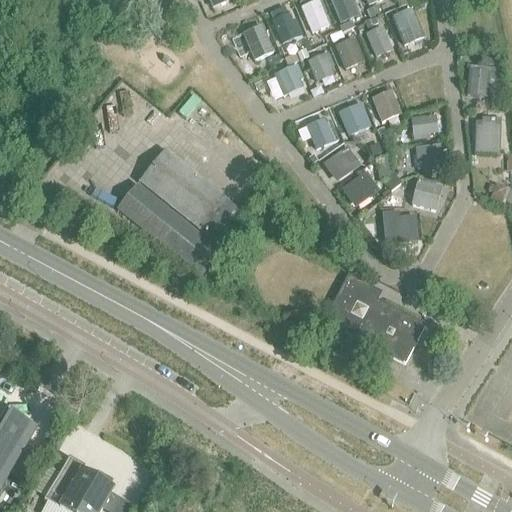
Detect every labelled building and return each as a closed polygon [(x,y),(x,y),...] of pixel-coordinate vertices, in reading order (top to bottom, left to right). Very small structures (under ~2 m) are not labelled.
[(207,0),(213,11),(232,3),(231,0),(207,0)] [(328,0),(340,27),(360,19),(352,0),(328,0)] [(364,0),(368,9),(387,0),(364,0)] [(396,4),(399,11),(405,9),(401,2),(396,4)] [(301,11),(312,38),(321,34),(330,30),(318,4),(310,7),(301,11)] [(373,10),(366,13),(370,23),(377,20),(373,10)] [(393,20),(405,49),(423,42),(411,13),(403,16),(393,20)] [(272,24),(282,48),(290,44),(302,39),(296,24),(292,25),(289,17),(272,24)] [(365,26),(367,32),(378,27),(376,21),(365,26)] [(261,28),(242,36),(253,64),(273,56),(261,28)] [(366,38),(376,61),(385,58),(393,55),(383,31),(375,34),(366,38)] [(341,34),(329,40),(332,47),(345,42),(341,34)] [(335,51),(345,75),(355,71),(364,67),(355,43),(345,46),(335,51)] [(306,56),(308,60),(318,56),(315,52),(306,56)] [(284,62),(287,69),(298,65),(295,57),(284,62)] [(308,65),(317,86),(334,79),(331,71),(334,70),(329,57),(325,58),(316,62),(308,65)] [(483,61),(482,69),(495,70),(496,62),(483,61)] [(278,77),(287,99),(303,92),(300,84),(304,82),(298,69),(286,74),(278,77)] [(467,72),(464,98),(487,101),(490,75),(467,72)] [(369,101),(380,128),(393,123),(391,118),(399,115),(390,93),(369,101)] [(339,117),(349,140),(371,131),(361,107),(348,113),(339,117)] [(411,122),(413,140),(438,137),(436,120),(411,122)] [(306,130),(316,154),(335,146),(325,123),(316,126),(306,130)] [(476,126),(475,157),(500,158),(501,127),(476,126)] [(369,151),(372,160),(382,156),(378,147),(369,151)] [(415,151),(417,174),(442,171),(440,149),(415,151)] [(347,152),(323,168),(336,186),(359,170),(347,152)] [(202,236),(227,204),(162,154),(137,186),(202,236)] [(382,185),(390,195),(401,188),(406,183),(398,174),(393,177),(382,185)] [(341,193),(355,213),(379,195),(366,176),(341,193)] [(411,209),(436,215),(439,203),(442,190),(418,184),(415,196),(411,209)] [(137,188),(117,213),(200,281),(221,256),(137,188)] [(227,204),(202,236),(210,243),(235,211),(227,204)] [(382,217),(385,250),(419,247),(416,220),(400,222),(399,216),(382,217)] [(349,279),(324,326),(368,349),(404,368),(404,367),(419,339),(425,328),(378,303),(382,296),(365,287),(349,279)] [(0,484),(28,437),(9,427),(6,431),(0,427),(0,484)] [(58,478),(43,503),(58,511),(102,511),(114,492),(85,476),(88,472),(68,461),(58,478)]
